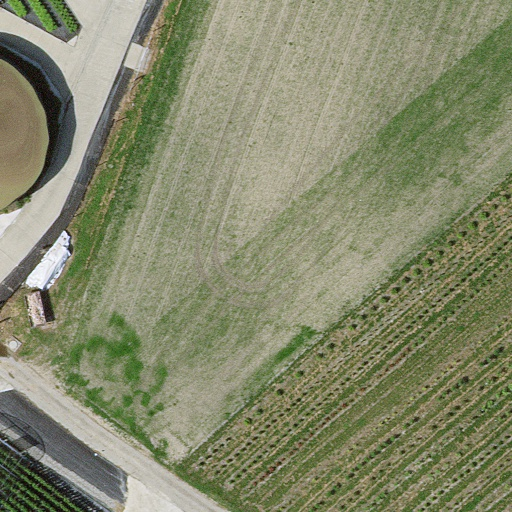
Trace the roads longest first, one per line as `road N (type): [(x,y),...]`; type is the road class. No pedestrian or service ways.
road 1 (track): [(0,264),(45,211),(131,0)]
road 2 (track): [(0,352),(211,511)]
